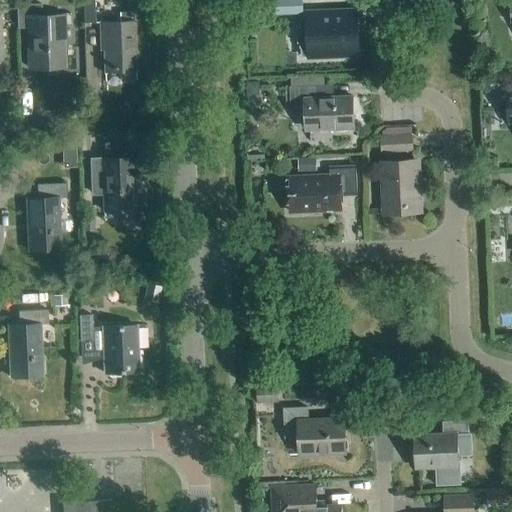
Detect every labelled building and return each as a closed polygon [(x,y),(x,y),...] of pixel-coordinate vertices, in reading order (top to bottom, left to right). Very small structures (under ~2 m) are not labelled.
[(82,0),(83,24),(94,24),(93,0),(82,0)] [(272,0),(274,16),(303,14),(302,0),(272,0)] [(41,17),(41,5),(16,5),(17,30),(29,29),(30,69),(63,68),(61,16),(41,17)] [(332,57),(358,56),(355,11),(305,13),(308,59),(332,57)] [(136,73),(134,22),(99,23),(100,37),(103,37),(105,74),(136,73)] [(314,86),(314,77),(290,78),(291,87),(290,87),(291,110),(304,109),(305,131),(354,129),(352,97),(334,98),(333,85),(314,86)] [(258,82),(242,82),(242,97),(258,97),(258,82)] [(382,153),(413,151),(412,137),(381,138),(382,153)] [(74,142),(60,143),(61,156),(75,156),(74,142)] [(136,210),(134,159),(142,159),(141,142),(104,144),(105,158),(89,159),(91,196),(102,196),(103,211),(136,210)] [(418,163),(382,164),(384,210),(385,215),(420,214),(420,208),(418,163)] [(290,213),(327,212),(327,207),(341,206),(340,197),(356,196),(355,167),(330,169),(331,176),(289,178),(290,213)] [(28,251),(60,250),(58,199),(66,198),(66,184),(36,185),(37,199),(25,200),(28,251)] [(9,378),(42,377),(40,325),(48,325),(47,311),(18,312),(18,326),(7,327),(9,378)] [(92,328),(92,316),(78,316),(80,341),(93,341),(94,362),(102,359),(103,374),(138,372),(136,327),(92,328)] [(279,403),(278,385),(257,385),(257,386),(253,386),(253,399),(258,399),(258,403),(279,403)] [(308,421),(307,408),(283,409),(285,439),(299,438),(299,455),(345,453),(343,419),(308,421)] [(468,434),(468,421),(443,422),(443,436),(415,437),(416,468),(436,467),(436,486),(461,485),(460,456),(472,456),(471,434),(468,434)] [(317,503),(316,485),(272,487),(272,511),(341,511),(342,506),(325,507),(325,503),(317,503)] [(491,505),(511,504),(511,490),(491,491),(491,505)] [(473,511),(473,497),(444,498),(444,511),(473,511)] [(111,511),(111,501),(62,503),(62,511),(111,511)]
